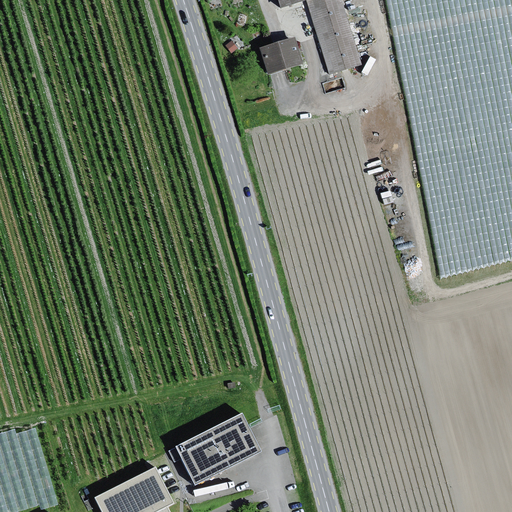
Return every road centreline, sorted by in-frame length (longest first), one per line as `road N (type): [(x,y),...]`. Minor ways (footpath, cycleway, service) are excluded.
road 1 (primary): [(328,511),(182,0)]
road 2 (track): [(388,84),(432,293),(511,274)]
road 3 (track): [(0,425),(163,397)]
